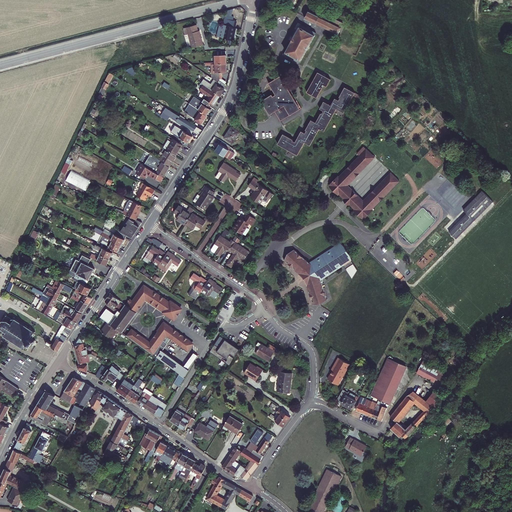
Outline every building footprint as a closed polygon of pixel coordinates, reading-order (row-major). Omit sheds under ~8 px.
[(306,18),(332,31),(339,34),(344,24),(334,19),(332,22),(309,11),(306,18)] [(236,20),(224,17),(223,24),(223,25),(219,25),(217,36),(229,38),(233,38),(236,26),(235,26),(236,20)] [(194,24),(182,28),(184,36),(186,35),(190,48),(201,45),(196,30),(195,30),(194,24)] [(303,60),(316,35),(317,32),(302,25),(286,56),(295,60),(296,57),(303,60)] [(363,29),(354,25),(353,28),(352,29),(361,34),(363,29)] [(379,64),(384,54),(386,51),(379,48),(372,61),(379,64)] [(226,63),(225,54),(226,54),(226,49),(215,50),(215,54),(213,54),(214,64),(226,63)] [(226,63),(214,64),(214,73),(211,77),(217,81),(218,80),(219,78),(221,78),(226,72),(226,63)] [(51,70),(30,126),(31,126),(26,139),(20,137),(15,150),(27,155),(35,134),(37,135),(61,74),(51,70)] [(108,84),(113,74),(109,72),(104,82),(108,84)] [(318,75),(308,95),(317,100),(324,87),(327,88),(331,81),(318,75)] [(66,77),(33,160),(43,164),(76,81),(66,77)] [(202,78),(199,82),(219,95),(224,89),(221,87),(224,84),(218,80),(217,81),(214,86),(212,88),(208,85),(210,83),(202,78)] [(281,121),(300,110),(296,103),(291,94),(282,78),(270,84),(277,95),(273,97),(273,96),(263,101),(270,115),(275,112),(281,121)] [(104,82),(98,93),(102,95),(108,84),(104,82)] [(212,105),(219,95),(199,82),(196,86),(204,92),(203,93),(207,97),(205,100),(203,98),(201,102),(208,107),(210,104),(212,105)] [(81,84),(48,167),(57,171),(72,134),(74,135),(92,89),(81,84)] [(355,94),(345,89),(344,90),(339,99),(340,99),(339,102),(335,100),(331,107),(324,104),(321,111),(324,113),(323,116),(321,115),(316,124),(311,122),(306,131),(307,132),(305,135),(301,133),(296,144),(293,142),(293,141),(283,136),(278,146),(298,156),(305,144),(311,147),(321,128),(326,130),(337,110),(345,114),(355,94)] [(98,93),(93,104),(96,105),(102,95),(98,93)] [(159,96),(156,101),(164,107),(183,119),(185,115),(170,105),(171,104),(159,96)] [(191,106),(205,116),(210,109),(191,97),(187,103),(191,106)] [(171,104),(170,105),(185,115),(188,111),(173,101),(171,104)] [(205,116),(191,106),(189,109),(192,111),(190,114),(192,115),(190,118),(200,125),(205,116)] [(183,119),(164,107),(158,116),(165,120),(168,116),(170,117),(171,115),(176,118),(174,121),(180,125),(180,124),(192,131),(196,126),(183,119)] [(228,135),(236,141),(244,128),(243,126),(240,124),(239,127),(235,124),(228,135)] [(184,147),(191,137),(174,126),(171,128),(173,129),(181,135),(179,138),(181,139),(178,143),(181,145),(184,147)] [(181,135),(173,129),(171,132),(179,138),(181,135)] [(175,156),(181,145),(178,143),(172,139),(165,150),(167,150),(175,156)] [(224,141),(219,148),(233,157),(237,150),(232,147),(224,141)] [(168,166),(175,156),(167,150),(160,161),(168,166)] [(363,153),(357,160),(365,169),(372,162),(363,153)] [(9,155),(0,176),(0,206),(19,159),(9,155)] [(148,169),(162,177),(168,166),(160,161),(156,158),(148,169)] [(222,168),(223,169),(219,174),(227,180),(231,174),(233,176),(233,175),(239,179),(245,171),(228,160),(222,168)] [(347,208),(346,209),(351,214),(350,215),(354,219),(355,218),(361,224),(370,215),(369,214),(396,186),(388,177),(360,205),(344,190),(365,169),(357,160),(336,181),(335,180),(326,189),(332,195),(331,196),(335,200),(336,199),(341,204),(342,203),(347,208)] [(26,163),(0,219),(0,246),(36,168),(26,163)] [(148,169),(142,165),(137,173),(145,178),(148,173),(160,181),(163,178),(162,177),(148,169)] [(127,168),(124,172),(131,177),(134,173),(127,168)] [(6,252),(16,256),(49,174),(39,170),(6,252)] [(71,170),(67,181),(88,189),(92,179),(71,170)] [(256,192),(253,196),(262,202),(265,198),(270,201),(273,197),(274,197),(277,193),(262,183),(262,182),(255,177),(251,184),(257,188),(255,191),(256,192)] [(153,190),(140,182),(137,186),(138,187),(134,195),(143,200),(145,196),(144,195),(145,193),(150,196),(153,190)] [(56,183),(51,196),(56,198),(61,185),(56,183)] [(207,183),(204,188),(206,189),(203,193),(200,191),(195,198),(198,200),(198,201),(208,208),(217,194),(215,193),(218,190),(207,183)] [(485,197),(461,221),(467,227),(491,203),(485,197)] [(120,212),(126,215),(128,215),(133,218),(135,215),(134,214),(139,204),(127,198),(120,212)] [(187,222),(195,211),(197,207),(193,204),(189,210),(180,204),(177,209),(182,212),(178,218),(186,223),(187,222)] [(199,223),(203,226),(208,220),(195,211),(187,222),(195,228),(197,225),(199,223)] [(245,218),(242,216),(235,227),(244,232),(251,222),(254,224),(258,218),(249,212),(245,218)] [(125,233),(130,236),(140,221),(133,218),(128,215),(124,221),(126,222),(124,225),(122,224),(119,230),(125,233)] [(103,229),(100,235),(119,244),(125,233),(119,230),(116,228),(115,227),(112,233),(103,229)] [(115,251),(119,244),(100,235),(99,234),(96,241),(96,242),(95,244),(112,253),(113,250),(115,251)] [(231,249),(236,241),(233,238),(231,240),(222,234),(213,247),(213,249),(221,255),(225,248),(230,251),(231,249)] [(236,241),(231,249),(235,252),(228,262),(229,263),(229,264),(230,265),(231,264),(233,266),(240,255),(244,258),(250,250),(236,241)] [(309,263),(303,257),(299,254),(294,250),(288,254),(284,261),(298,273),(303,277),(305,280),(307,287),(313,304),(320,304),(327,299),(321,280),(344,265),(346,264),(348,267),(346,268),(352,278),(357,270),(351,261),(349,254),(344,247),(340,243),(314,260),(309,263)] [(95,244),(94,244),(92,248),(100,251),(99,254),(109,259),(112,253),(95,244)] [(159,264),(167,252),(160,247),(160,248),(154,244),(146,255),(159,264)] [(20,265),(25,251),(23,250),(17,263),(20,265)] [(159,264),(159,265),(167,271),(173,261),(179,265),(182,260),(175,255),(176,254),(169,250),(167,252),(159,264)] [(72,256),(65,271),(74,276),(86,282),(87,282),(94,268),(87,264),(91,257),(88,255),(80,251),(76,258),(72,256)] [(109,259),(99,254),(98,257),(90,253),(88,255),(91,257),(106,264),(109,259)] [(202,290),(208,280),(202,276),(201,277),(195,272),(191,277),(197,281),(189,293),(196,298),(202,290)] [(303,277),(298,273),(298,276),(304,285),(307,287),(305,280),(303,277)] [(76,287),(79,288),(87,293),(91,286),(85,283),(86,282),(74,276),(73,278),(77,280),(73,286),(76,287)] [(50,284),(49,286),(59,292),(62,287),(70,291),(72,287),(55,278),(51,285),(50,284)] [(208,280),(202,290),(210,295),(210,294),(215,297),(217,296),(216,296),(218,292),(219,293),(223,288),(216,284),(217,283),(210,278),(208,280)] [(128,301),(126,304),(135,311),(137,309),(138,309),(140,307),(141,304),(141,303),(144,299),(147,300),(149,301),(149,302),(160,309),(161,309),(163,310),(162,313),(172,319),(172,318),(174,319),(175,317),(176,317),(178,315),(179,313),(179,312),(179,311),(181,309),(176,306),(177,305),(170,300),(169,302),(166,300),(166,299),(152,290),(150,290),(150,289),(149,287),(144,284),(141,289),(140,290),(140,292),(138,292),(133,300),(130,302),(128,301)] [(43,291),(56,297),(59,292),(49,286),(46,285),(43,291)] [(40,298),(52,304),(56,297),(43,291),(42,292),(32,286),(31,288),(41,294),(39,297),(40,298)] [(79,297),(81,298),(88,303),(92,297),(85,292),(84,294),(82,293),(79,297)] [(120,299),(110,292),(105,300),(118,309),(122,304),(118,301),(120,299)] [(80,300),(76,307),(82,311),(88,303),(81,298),(79,297),(75,295),(72,293),(70,295),(80,300)] [(47,313),(52,304),(40,298),(35,306),(47,313)] [(117,328),(122,332),(136,312),(126,304),(111,324),(117,328)] [(65,314),(76,320),(81,312),(71,307),(69,311),(62,307),(60,311),(65,314)] [(6,313),(6,312),(5,313),(5,314),(3,317),(2,318),(2,319),(0,322),(0,321),(0,322),(1,323),(2,326),(2,327),(3,326),(6,329),(4,329),(3,331),(4,333),(3,334),(4,335),(4,334),(8,336),(7,337),(8,337),(9,337),(12,339),(12,340),(13,340),(13,339),(17,342),(16,342),(17,343),(17,342),(21,345),(20,345),(21,346),(22,345),(22,346),(23,347),(24,346),(24,345),(27,340),(30,342),(31,344),(32,343),(31,342),(34,339),(35,339),(35,337),(33,338),(30,336),(34,330),(34,329),(33,329),(32,328),(33,328),(32,327),(31,328),(28,326),(28,325),(27,325),(24,323),(24,322),(23,322),(19,320),(20,320),(19,319),(18,320),(15,318),(15,317),(15,316),(14,316),(14,317),(12,317),(11,316),(7,313),(7,312),(6,313)] [(61,315),(60,316),(74,324),(76,320),(65,314),(63,316),(61,315)] [(56,318),(72,327),(74,324),(60,316),(58,315),(56,318)] [(111,324),(107,321),(100,330),(108,335),(105,338),(111,342),(113,340),(111,338),(117,328),(111,324)] [(131,328),(126,335),(129,337),(173,370),(179,363),(161,350),(166,342),(169,338),(172,340),(187,351),(188,349),(189,350),(193,346),(191,344),(192,343),(186,338),(185,338),(184,337),(182,335),(181,335),(179,334),(179,333),(174,329),(173,330),(170,327),(171,327),(164,322),(157,331),(158,331),(157,333),(157,334),(156,334),(154,336),(153,339),(153,340),(152,340),(151,340),(148,344),(146,343),(148,341),(145,338),(144,338),(143,338),(143,337),(141,335),(139,334),(137,334),(137,333),(131,328)] [(51,342),(49,345),(57,350),(66,336),(60,332),(61,330),(62,330),(63,329),(68,333),(71,329),(62,323),(51,342)] [(75,345),(77,355),(88,353),(86,345),(84,345),(83,342),(80,337),(75,345)] [(231,364),(240,349),(230,342),(226,339),(222,345),(225,347),(224,350),(221,348),(214,344),(210,351),(231,364)] [(255,354),(268,362),(275,352),(268,347),(268,348),(258,342),(256,345),(259,347),(255,354)] [(77,355),(79,362),(87,361),(93,359),(94,357),(98,360),(100,357),(96,355),(91,352),(88,353),(77,355)] [(184,367),(179,363),(173,370),(179,374),(184,378),(188,370),(187,369),(197,356),(193,353),(184,367)] [(337,367),(329,380),(339,386),(351,366),(340,359),(336,366),(337,367)] [(78,366),(79,368),(87,371),(87,361),(79,362),(79,363),(78,366)] [(122,370),(113,363),(103,377),(107,380),(109,378),(114,381),(117,377),(121,379),(124,374),(120,372),(122,370)] [(103,365),(96,375),(99,377),(106,367),(103,365)] [(257,369),(251,365),(244,375),(256,383),(264,371),(258,368),(257,369)] [(385,367),(382,373),(372,396),(389,403),(397,387),(402,376),(385,367)] [(441,386),(445,378),(432,372),(420,367),(416,376),(441,386)] [(277,391),(288,393),(289,389),(290,389),(292,373),(281,371),(277,391)] [(19,387),(0,373),(0,390),(2,387),(14,395),(19,387)] [(151,379),(159,385),(163,380),(155,374),(151,379)] [(184,378),(179,374),(174,383),(179,387),(184,378)] [(73,395),(77,389),(79,386),(83,380),(74,376),(65,389),(73,395)] [(122,393),(130,382),(126,378),(117,390),(122,393)] [(139,378),(135,385),(126,396),(131,399),(139,388),(140,386),(144,381),(139,378)] [(77,397),(73,403),(74,404),(82,409),(95,388),(86,382),(82,389),(81,391),(77,397)] [(126,396),(135,385),(130,382),(122,393),(126,396)] [(142,390),(139,388),(131,399),(135,403),(141,395),(139,394),(142,390)] [(55,393),(46,389),(37,402),(42,404),(58,413),(75,423),(82,409),(74,404),(69,413),(49,403),(55,394),(55,393)] [(73,403),(77,397),(75,396),(73,395),(65,389),(60,396),(73,403)] [(145,407),(153,395),(154,394),(145,389),(144,391),(145,391),(138,402),(145,407)] [(413,392),(407,397),(413,402),(425,410),(406,429),(397,422),(391,428),(404,439),(411,430),(416,427),(429,413),(433,407),(435,408),(443,396),(434,389),(425,401),(413,392)] [(89,404),(91,406),(92,404),(91,403),(93,401),(94,402),(97,398),(99,399),(100,397),(101,398),(104,394),(98,390),(97,390),(89,404)] [(337,400),(342,403),(353,409),(360,398),(349,392),(349,393),(344,390),(337,400)] [(116,414),(122,406),(104,394),(101,398),(100,397),(99,399),(97,398),(94,402),(93,401),(91,403),(92,404),(91,406),(96,409),(100,402),(104,405),(102,407),(115,416),(116,414)] [(149,409),(156,397),(153,395),(145,407),(149,409)] [(163,401),(156,397),(149,409),(155,413),(156,412),(163,401)] [(407,397),(390,417),(397,422),(402,416),(413,402),(407,397)] [(357,411),(362,413),(368,400),(362,398),(358,406),(357,406),(358,408),(357,411)] [(2,417),(8,405),(0,400),(0,420),(6,423),(7,420),(2,417)] [(368,400),(362,413),(367,415),(372,402),(368,400)] [(156,412),(161,416),(168,404),(163,401),(156,412)] [(37,402),(31,412),(42,417),(44,414),(47,416),(49,413),(56,417),(58,413),(42,404),(37,402)] [(367,415),(372,417),(374,414),(374,413),(378,404),(372,402),(367,415)] [(374,414),(372,417),(378,420),(379,417),(380,416),(380,415),(383,407),(378,404),(374,413),(374,414)] [(122,418),(127,410),(122,406),(116,414),(122,419),(122,418)] [(378,420),(382,421),(385,413),(387,408),(383,407),(380,415),(380,416),(379,417),(378,420)] [(276,412),(280,415),(287,421),(291,417),(279,408),(276,412)] [(122,418),(130,422),(135,425),(136,424),(140,419),(127,410),(122,418)] [(178,426),(184,416),(176,411),(170,420),(178,426)] [(186,414),(184,416),(178,426),(185,430),(188,425),(192,427),(196,420),(192,418),(191,421),(185,417),(187,414),(186,414)] [(271,414),(269,416),(276,421),(283,427),(287,421),(280,415),(277,418),(271,414)] [(238,435),(245,426),(232,417),(225,426),(238,435)] [(125,430),(130,422),(122,418),(122,419),(117,426),(125,430)] [(33,425),(26,421),(14,444),(19,447),(22,440),(25,442),(33,425)] [(215,431),(201,423),(196,432),(210,440),(215,431)] [(117,426),(114,433),(121,437),(125,430),(117,426)] [(149,428),(143,439),(140,444),(151,450),(144,463),(147,465),(163,436),(149,428)] [(263,432),(258,429),(250,441),(255,444),(263,432)] [(68,436),(61,432),(58,437),(65,440),(68,436)] [(256,450),(261,454),(271,439),(270,439),(272,435),(268,432),(256,450)] [(40,433),(29,455),(32,457),(36,459),(47,437),(40,433)] [(121,437),(114,433),(110,439),(118,443),(119,440),(126,444),(128,440),(121,437)] [(366,446),(350,437),(345,447),(361,456),(366,446)] [(110,439),(107,445),(114,449),(118,451),(121,445),(118,443),(110,439)] [(158,462),(168,445),(162,442),(155,454),(158,455),(154,464),(156,465),(158,462)] [(114,449),(107,445),(103,452),(120,461),(122,456),(113,452),(114,449)] [(173,459),(178,450),(168,445),(158,462),(168,468),(173,459)] [(234,461),(238,463),(244,455),(245,455),(248,450),(245,448),(243,451),(236,447),(229,457),(234,461)] [(24,453),(21,451),(13,448),(11,452),(18,456),(19,455),(26,458),(28,455),(24,453)] [(173,466),(175,467),(183,453),(178,450),(173,459),(176,460),(173,466)] [(249,459),(252,460),(258,465),(259,463),(263,456),(254,450),(252,453),(253,453),(249,459)] [(18,456),(11,452),(8,458),(14,460),(27,467),(28,464),(17,458),(18,456)] [(181,463),(184,465),(189,457),(183,453),(175,467),(178,469),(181,463)] [(10,469),(14,460),(8,458),(8,457),(0,474),(0,477),(5,480),(14,484),(24,489),(27,483),(33,470),(26,467),(21,478),(20,477),(19,478),(8,473),(10,469)] [(191,470),(194,464),(196,461),(189,457),(184,465),(179,474),(183,476),(188,467),(191,470)] [(229,457),(222,466),(231,472),(235,475),(236,474),(240,477),(241,475),(247,480),(253,472),(246,468),(245,470),(241,467),(239,470),(231,466),(234,461),(229,457)] [(246,468),(253,472),(258,465),(252,460),(246,468)] [(194,464),(191,470),(190,472),(196,475),(195,478),(196,479),(194,483),(196,484),(198,480),(199,480),(205,467),(201,464),(199,466),(194,464)] [(327,470),(307,510),(309,511),(323,511),(341,477),(327,470)] [(229,503),(224,500),(216,495),(217,494),(216,493),(223,483),(232,488),(226,497),(231,500),(236,493),(242,496),(250,501),(252,496),(224,480),(220,477),(218,479),(214,477),(211,481),(215,484),(206,497),(226,509),(229,503)] [(18,503),(24,489),(14,484),(7,498),(18,503)]
